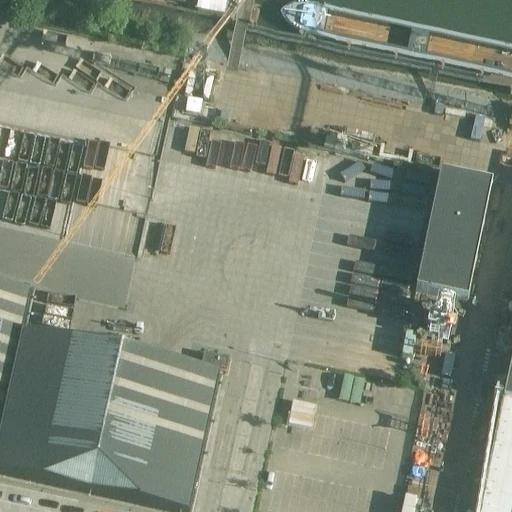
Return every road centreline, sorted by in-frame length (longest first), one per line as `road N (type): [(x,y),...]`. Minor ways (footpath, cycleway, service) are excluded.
road 1 (unknown): [(277,334),(0,258)]
road 2 (unknown): [(277,334),(307,197)]
